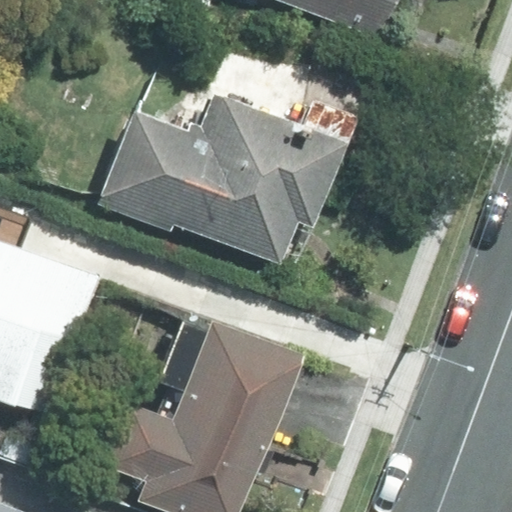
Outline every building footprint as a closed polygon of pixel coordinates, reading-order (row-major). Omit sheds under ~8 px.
[(251,0),(366,40),(379,0),(251,0)] [(326,133),(187,92),(175,135),(102,113),(77,201),(288,263),(326,133)] [(0,390),(22,326),(55,337),(76,274),(0,247),(0,390)] [(11,471),(119,508),(132,511),(228,511),(283,351),(183,318),(153,407),(45,370),(11,471)] [(21,511),(0,503),(0,511),(21,511)]
